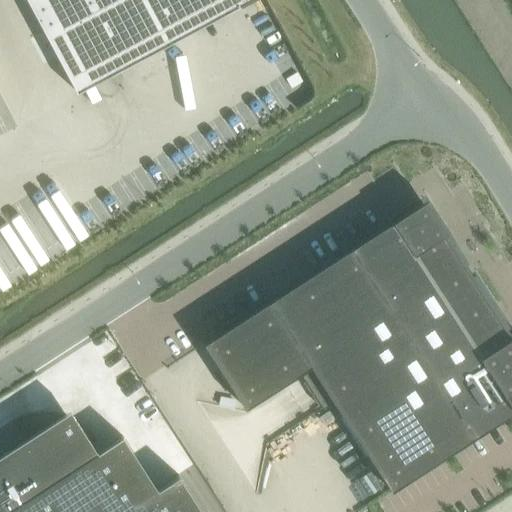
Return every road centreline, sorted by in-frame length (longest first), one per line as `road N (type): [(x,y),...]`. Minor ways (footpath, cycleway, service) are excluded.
road 1 (unclassified): [(0,373),(376,130),(414,118)]
road 2 (unclassified): [(414,118),(439,119),(487,160),(511,200)]
road 3 (unclassified): [(349,0),(414,118)]
